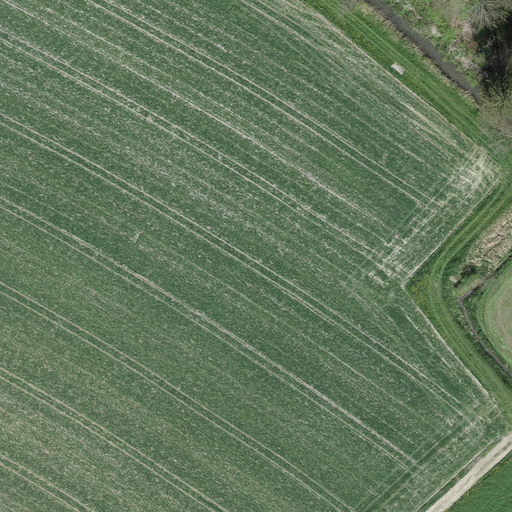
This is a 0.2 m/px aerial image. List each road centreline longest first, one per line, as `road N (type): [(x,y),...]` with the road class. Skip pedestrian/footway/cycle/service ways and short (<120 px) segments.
road 1 (track): [(511,386),(429,281),(511,197)]
road 2 (track): [(511,157),(321,0)]
